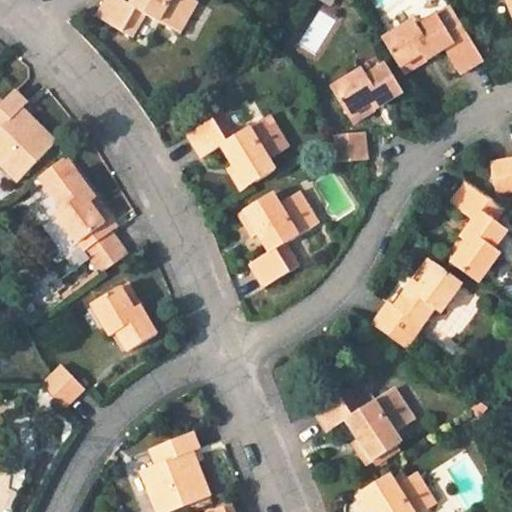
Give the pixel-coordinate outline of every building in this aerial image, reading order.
[(181,34),(200,1),(199,0),(134,0),(130,6),(119,0),(110,0),(99,19),(134,39),(143,24),(134,19),(139,11),(148,16),(181,34)] [(511,0),(502,0),(511,23),(511,0)] [(143,24),(148,16),(139,11),(134,19),(143,24)] [(449,12),(415,30),(411,23),(380,42),(397,69),(427,51),(430,59),(441,53),(457,77),(469,69),(480,63),(449,12)] [(401,75),(430,59),(427,51),(397,69),(401,75)] [(360,74),(328,93),(345,120),(374,103),(378,109),(400,96),(382,68),(364,79),(360,74)] [(24,103),(13,92),(0,104),(0,163),(18,181),(56,143),(29,117),(24,122),(15,112),(24,103)] [(33,113),(24,103),(15,112),(24,122),(29,117),(33,113)] [(349,126),(378,109),(374,103),(345,120),(349,126)] [(287,150),(267,119),(234,138),(225,143),(220,135),(229,130),(221,117),(185,138),(199,161),(218,148),(230,167),(244,189),(271,172),(266,163),(287,150)] [(234,138),(229,130),(220,135),(225,143),(234,138)] [(362,133),(331,136),(334,164),(365,161),(362,133)] [(494,196),(511,193),(511,162),(489,167),(494,196)] [(225,170),(239,192),(244,189),(230,167),(225,170)] [(93,192),(79,173),(52,191),(65,210),(59,214),(81,244),(107,225),(87,196),(93,192)] [(478,286),(500,257),(493,252),(507,234),(489,221),(480,214),(490,202),(466,185),(450,206),(473,223),(467,233),(473,237),(451,266),(478,286)] [(113,220),(93,192),(87,196),(107,225),(113,220)] [(315,226),(295,193),(273,206),(267,196),(241,212),(254,235),(266,255),(246,267),(260,291),(296,270),(287,254),(278,260),(272,251),(282,245),(315,226)] [(499,209),(490,202),(480,214),(489,221),(499,209)] [(241,212),(234,216),(248,239),(254,235),(241,212)] [(128,255),(112,232),(86,250),(102,273),(128,255)] [(467,233),(445,262),(451,266),(473,237),(467,233)] [(287,254),(282,245),(272,251),(278,260),(287,254)] [(426,264),(407,291),(413,295),(433,268),(426,264)] [(419,331),(431,313),(438,318),(460,288),(433,268),(413,295),(407,291),(393,310),(387,306),(371,327),(404,351),(413,339),(404,333),(410,325),(419,331)] [(141,281),(133,285),(147,318),(154,314),(141,281)] [(133,285),(104,297),(119,332),(125,329),(134,349),(164,337),(154,314),(147,318),(133,285)] [(413,339),(419,331),(410,325),(404,333),(413,339)] [(63,366),(43,384),(65,406),(84,387),(63,366)] [(412,424),(392,392),(359,413),(344,392),(312,412),(326,434),(344,424),(355,439),(372,464),(399,447),(392,436),(412,424)] [(200,452),(194,436),(152,452),(158,467),(142,472),(158,511),(176,511),(211,498),(198,465),(192,468),(187,457),(200,452)] [(355,439),(348,442),(365,469),(372,464),(355,439)] [(205,462),(200,452),(187,457),(192,468),(198,465),(205,462)] [(425,511),(434,507),(415,477),(395,489),(389,478),(361,495),(371,511),(425,511)] [(371,511),(361,495),(354,499),(362,511),(371,511)]
